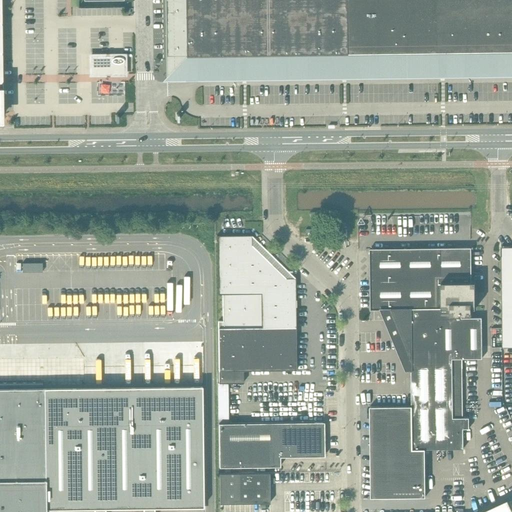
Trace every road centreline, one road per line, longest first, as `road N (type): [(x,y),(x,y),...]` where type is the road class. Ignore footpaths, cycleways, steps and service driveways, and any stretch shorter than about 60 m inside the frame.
road 1 (unclassified): [(352,511),(347,311),(278,231),(274,148)]
road 2 (tertiary): [(511,132),(273,135)]
road 3 (tertiary): [(274,148),(511,145)]
road 4 (tertiary): [(0,152),(146,150)]
road 5 (tertiary): [(146,136),(0,138)]
road 6 (unclassified): [(146,136),(145,0)]
road 7 (tertiary): [(146,150),(274,148)]
road 8 (tertiary): [(273,135),(146,136)]
